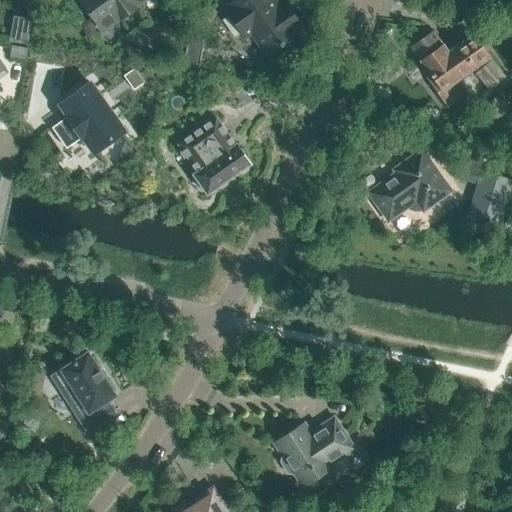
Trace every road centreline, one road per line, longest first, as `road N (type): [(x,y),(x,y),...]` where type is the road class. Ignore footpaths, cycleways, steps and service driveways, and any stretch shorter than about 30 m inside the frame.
road 1 (residential): [(220,319),(279,197),(351,0)]
road 2 (residential): [(97,511),(179,400),(220,319)]
road 3 (residential): [(0,272),(220,319)]
